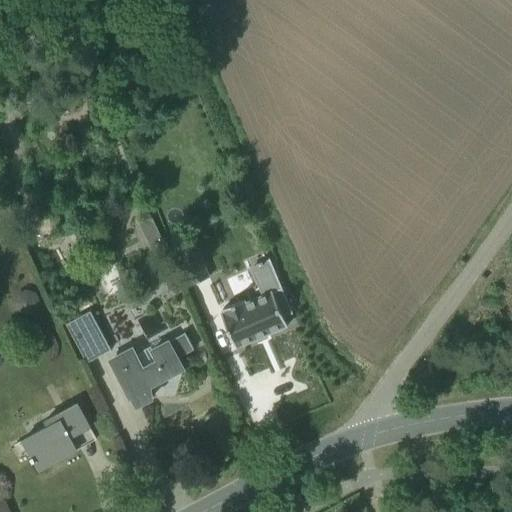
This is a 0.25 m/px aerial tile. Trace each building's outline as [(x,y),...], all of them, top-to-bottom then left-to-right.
[(193,241),(174,249),(190,285),(209,277),(193,241)] [(292,313),(281,287),(245,303),(244,301),(244,299),(222,309),(223,310),(224,312),(222,313),(222,312),(220,313),(236,347),(247,342),(287,325),(283,316),(290,313),(291,313),(292,313)] [(87,362),(110,350),(90,311),(66,324),(87,362)] [(130,351),(112,361),(122,380),(121,381),(130,397),(131,396),(137,406),(151,398),(149,386),(183,368),(177,358),(194,349),(185,332),(152,350),(158,361),(141,370),(130,351)] [(90,426),(81,409),(78,403),(43,421),(46,426),(22,439),(29,452),(38,470),(77,450),(70,437),(90,426)]
